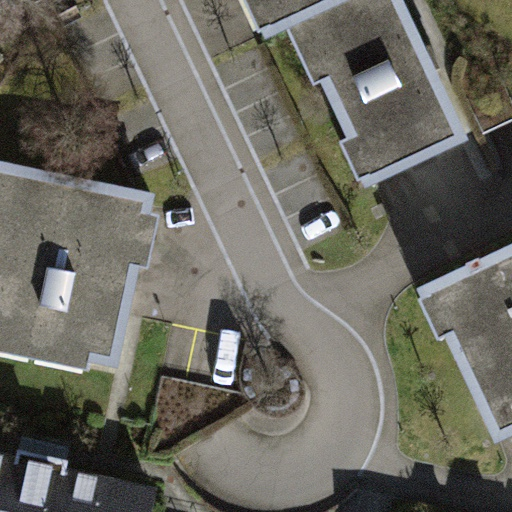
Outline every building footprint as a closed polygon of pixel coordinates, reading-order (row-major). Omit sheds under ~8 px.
[(361,0),(229,0),(255,54),(363,2),(361,0)] [(392,0),(370,0),(281,43),(362,212),(470,161),(392,0)] [(160,205),(0,177),(0,347),(131,371),(160,205)] [(511,270),(421,314),(493,463),(511,453),(511,270)] [(149,511),(153,498),(0,465),(0,511),(149,511)]
